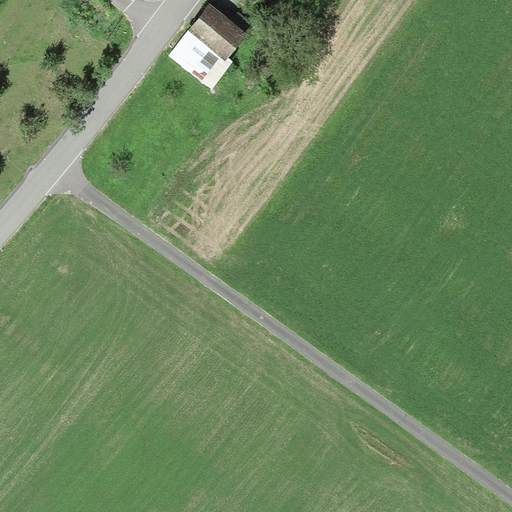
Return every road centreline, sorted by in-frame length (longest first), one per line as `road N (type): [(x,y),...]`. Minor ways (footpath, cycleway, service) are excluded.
road 1 (track): [(49,171),(511,502)]
road 2 (tertiary): [(178,0),(0,227)]
